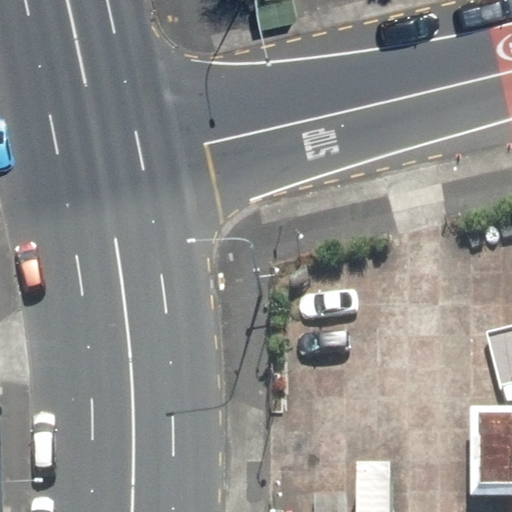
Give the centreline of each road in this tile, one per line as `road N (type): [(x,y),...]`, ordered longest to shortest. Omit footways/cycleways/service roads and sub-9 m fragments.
road 1 (tertiary): [(511,65),(104,161)]
road 2 (primary): [(104,161),(130,324),(135,511)]
road 3 (primary): [(69,0),(104,161)]
